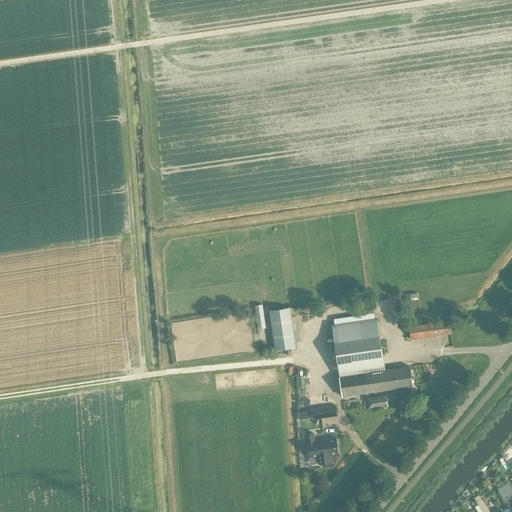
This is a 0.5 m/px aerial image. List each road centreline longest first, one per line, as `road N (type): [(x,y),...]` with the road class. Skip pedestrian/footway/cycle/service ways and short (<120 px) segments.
road 1 (track): [(0,396),(318,354)]
road 2 (unclassified): [(373,511),(511,346)]
